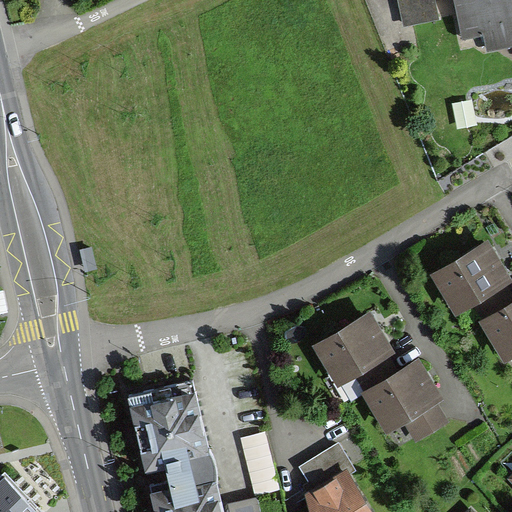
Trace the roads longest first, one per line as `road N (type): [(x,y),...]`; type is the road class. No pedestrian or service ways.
road 1 (residential): [(497,184),(257,314),(57,362)]
road 2 (tertiary): [(57,362),(0,88)]
road 3 (tertiary): [(96,511),(57,362)]
road 4 (residential): [(137,0),(0,52)]
